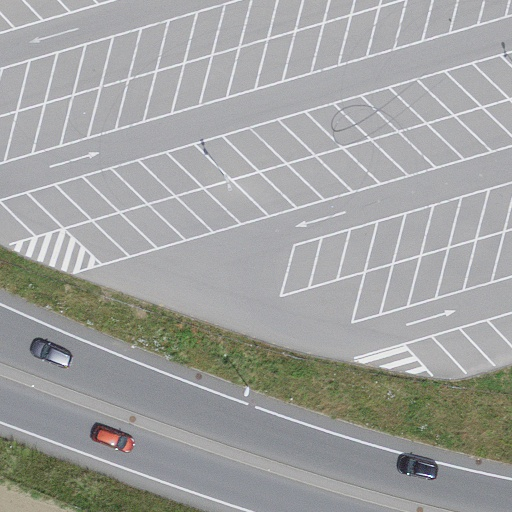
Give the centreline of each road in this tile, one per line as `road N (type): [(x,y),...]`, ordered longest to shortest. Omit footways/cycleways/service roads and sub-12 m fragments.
road 1 (trunk): [(511,497),(238,422),(0,333)]
road 2 (trunk): [(0,398),(321,511)]
